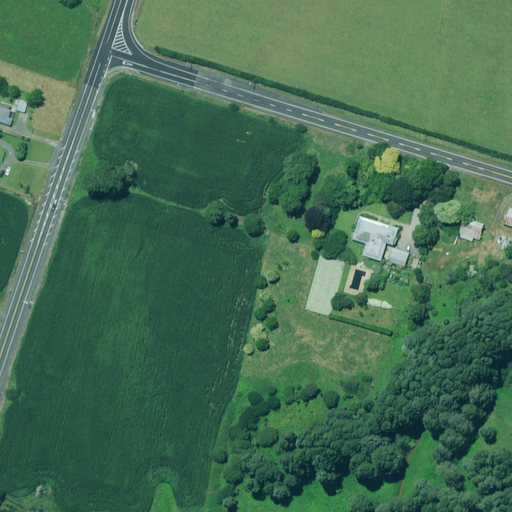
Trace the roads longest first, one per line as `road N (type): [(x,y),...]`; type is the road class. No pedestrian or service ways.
road 1 (primary): [(149,67),(511,175)]
road 2 (secondary): [(0,359),(104,52)]
